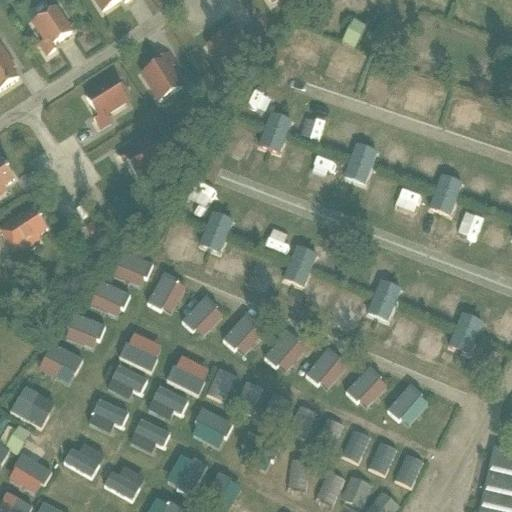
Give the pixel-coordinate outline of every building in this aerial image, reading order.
[(93,0),(103,14),(122,2),(125,6),(133,0),(93,0)] [(440,11),(445,0),(426,0),(425,4),(440,11)] [(78,11),(71,1),(61,8),(68,18),(78,11)] [(71,36),(55,12),(34,26),(45,44),(40,48),(47,58),(56,52),(53,48),(71,36)] [(353,23),(342,46),(355,53),(367,30),(353,23)] [(233,29),(225,34),(228,38),(209,50),(225,76),(247,62),(235,43),(240,39),(233,29)] [(437,76),(449,46),(429,39),(417,69),(437,76)] [(0,46),(0,94),(19,82),(12,72),(16,70),(1,46),(0,46)] [(323,76),(340,84),(353,56),(336,48),(323,76)] [(168,57),(160,62),(162,66),(143,78),(160,105),(182,91),(169,71),(175,67),(168,57)] [(93,121),(100,133),(112,126),(108,120),(129,107),(113,81),(84,99),(97,119),(93,121)] [(431,88),(427,100),(442,105),(447,94),(431,88)] [(469,120),(475,101),(456,95),(450,114),(469,120)] [(310,142),(320,111),(306,107),(296,138),(310,142)] [(259,151),(280,158),(292,124),(271,117),(259,151)] [(245,158),(254,132),(241,128),(232,153),(245,158)] [(343,153),(348,140),(329,133),(324,146),(343,153)] [(117,157),(122,165),(126,163),(138,182),(165,166),(151,143),(131,156),(128,150),(117,157)] [(344,182),(365,189),(377,155),(356,148),(344,182)] [(316,157),(304,183),(322,191),(334,165),(316,157)] [(0,199),(8,195),(5,190),(14,185),(0,163),(0,199)] [(211,205),(223,186),(207,176),(195,195),(211,205)] [(387,205),(395,185),(376,178),(369,199),(387,205)] [(429,213),(450,221),(462,187),(441,179),(429,213)] [(478,182),(474,201),(491,205),(495,185),(478,182)] [(510,213),(511,205),(511,187),(504,185),(497,209),(510,213)] [(401,209),(418,213),(422,195),(405,191),(401,209)] [(22,215),(0,230),(0,234),(18,260),(41,244),(39,240),(47,234),(33,213),(25,219),(22,215)] [(233,225),(213,216),(199,250),(220,258),(233,225)] [(239,236),(258,246),(268,228),(249,218),(239,236)] [(500,245),(505,227),(485,222),(481,239),(500,245)] [(95,223),(85,229),(94,243),(104,237),(95,223)] [(469,242),(473,226),(457,223),(454,238),(469,242)] [(190,232),(170,225),(161,251),(181,258),(190,232)] [(274,235),(270,253),(288,256),(291,238),(274,235)] [(317,259),(297,251),(283,284),(304,292),(317,259)] [(111,280),(140,292),(150,268),(121,256),(111,280)] [(161,274),(146,308),(170,319),(185,285),(161,274)] [(409,306),(423,312),(433,287),(419,281),(409,306)] [(87,311),(121,321),(129,295),(95,284),(87,311)] [(401,293),(381,285),(367,318),(388,326),(401,293)] [(326,309),(333,293),(318,287),(311,303),(326,309)] [(329,320),(344,326),(356,298),(341,291),(329,320)] [(449,325),(459,300),(442,294),(433,319),(449,325)] [(200,343),(223,318),(203,300),(180,325),(200,343)] [(95,355),(105,329),(72,315),(61,341),(95,355)] [(242,317),(222,346),(241,359),(261,329),(242,317)] [(390,343),(405,349),(416,323),(401,317),(390,343)] [(483,326),(462,318),(449,351),(469,359),(483,326)] [(505,352),(511,338),(511,324),(504,320),(492,345),(505,352)] [(423,327),(416,360),(431,364),(438,330),(423,327)] [(40,332),(32,334),(34,343),(42,341),(40,332)] [(148,376),(161,350),(131,336),(118,361),(148,376)] [(263,365),(285,378),(299,353),(278,341),(263,365)] [(46,346),(35,375),(71,389),(82,360),(46,346)] [(326,350),(304,378),(324,394),(347,367),(326,350)] [(490,351),(475,368),(489,380),(504,363),(490,351)] [(196,399),(208,374),(179,359),(166,384),(196,399)] [(364,412),(387,382),(367,367),(344,398),(364,412)] [(115,368),(105,394),(136,406),(146,380),(115,368)] [(218,372),(207,397),(224,405),(235,379),(218,372)] [(251,417),(263,393),(247,385),(235,409),(251,417)] [(177,427),(190,404),(161,387),(148,410),(177,427)] [(407,432),(427,405),(406,389),(386,415),(407,432)] [(20,390),(7,417),(40,432),(53,405),(20,390)] [(282,425),(280,429),(303,441),(315,419),(276,398),(266,417),(282,425)] [(96,402),(86,427),(107,436),(112,426),(124,431),(130,416),(96,402)] [(220,454),(232,426),(200,412),(188,439),(220,454)] [(332,456),(343,429),(326,421),(314,448),(332,456)] [(150,456),(154,448),(163,452),(171,436),(140,422),(129,447),(150,456)] [(18,430),(5,452),(18,460),(31,438),(18,430)] [(340,459),(359,466),(368,439),(349,433),(340,459)] [(89,482),(104,460),(84,446),(77,456),(71,452),(63,463),(89,482)] [(384,477),(395,453),(378,446),(368,470),(384,477)] [(479,511),(511,511),(511,463),(508,462),(510,456),(494,452),(479,511)] [(163,485),(187,500),(205,472),(181,456),(163,485)] [(33,499),(49,475),(21,457),(5,481),(33,499)] [(405,458),(394,482),(411,489),(421,465),(405,458)] [(110,470),(102,492),(134,504),(142,481),(110,470)] [(329,474),(321,489),(336,496),(343,481),(329,474)] [(216,511),(227,511),(240,489),(217,477),(202,504),(216,511)] [(353,483),(347,498),(363,505),(370,489),(354,482),(353,483)] [(0,501),(0,511),(29,511),(30,510),(3,495),(0,501)] [(374,511),(395,511),(398,509),(384,498),(383,499),(374,511)] [(148,511),(176,511),(153,502),(148,511)]
